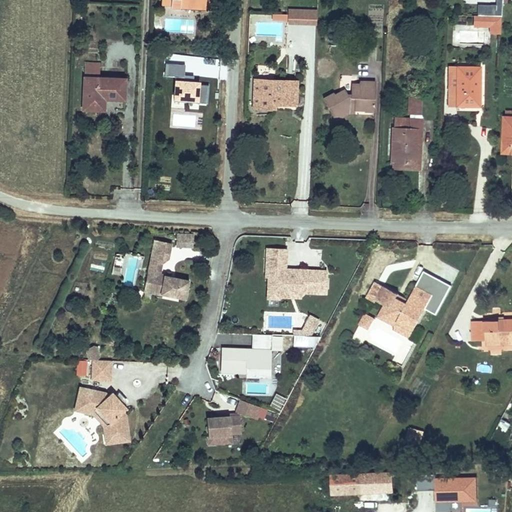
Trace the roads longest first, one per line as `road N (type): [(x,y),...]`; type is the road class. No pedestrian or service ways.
road 1 (residential): [(237,0),(225,220),(511,227)]
road 2 (track): [(225,220),(77,212),(0,193)]
